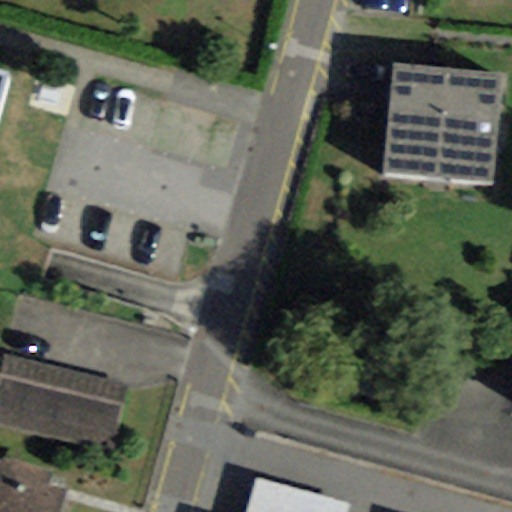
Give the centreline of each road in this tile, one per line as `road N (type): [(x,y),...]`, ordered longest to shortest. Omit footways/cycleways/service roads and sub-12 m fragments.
road 1 (residential): [(312,0),(165,511)]
road 2 (unknown): [(278,119),(0,35)]
